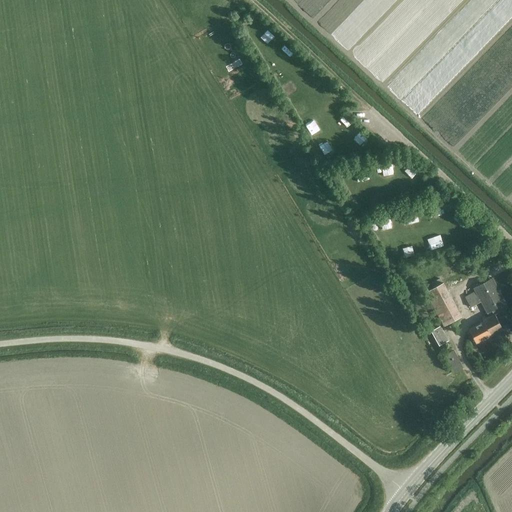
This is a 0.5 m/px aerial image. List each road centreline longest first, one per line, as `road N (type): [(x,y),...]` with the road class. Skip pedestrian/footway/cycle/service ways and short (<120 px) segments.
road 1 (unclassified): [(408,490),(286,401),(187,355),(84,338),(0,343)]
road 2 (tertiary): [(408,490),(511,379)]
